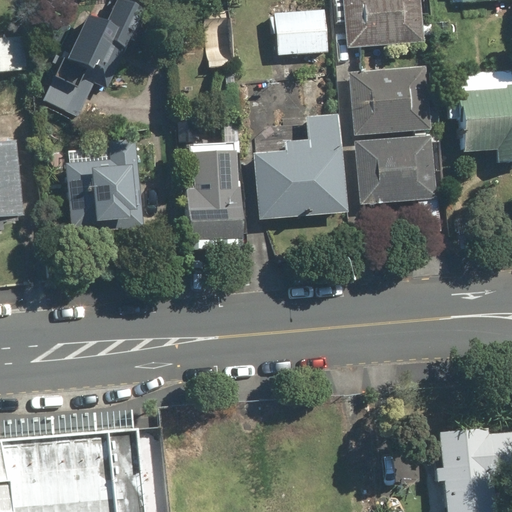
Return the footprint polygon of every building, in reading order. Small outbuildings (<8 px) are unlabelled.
[(132,42),(147,11),(123,0),(112,0),(100,26),(79,16),(39,101),(75,118),(91,82),(103,88),(125,39),(132,42)] [(420,43),(417,0),(338,0),(342,49),(420,43)] [(324,52),(322,10),(271,12),(273,55),(324,52)] [(0,72),(21,70),(18,36),(0,37),(0,72)] [(427,132),(423,67),(345,72),(348,136),(427,132)] [(511,160),(511,79),(511,73),(458,76),(459,97),(448,97),(449,119),(460,118),(461,148),(497,146),(498,161),(511,160)] [(342,213),(335,117),(302,120),(304,141),(279,143),(280,153),(248,155),(253,220),(342,213)] [(431,196),(427,136),(351,141),(356,207),(413,203),(416,235),(438,233),(435,196),(431,196)] [(156,185),(154,142),(132,144),(132,139),(103,141),(104,161),(61,164),(65,229),(91,228),(92,232),(138,230),(136,186),(156,185)] [(0,219),(17,218),(11,141),(0,142),(0,219)] [(238,249),(235,174),(181,176),(184,251),(238,249)] [(302,433),(273,436),(280,511),(354,511),(345,418),(301,422),(302,433)] [(0,511),(159,511),(152,424),(101,428),(18,435),(0,436),(0,511)] [(484,429),(435,433),(440,511),(490,511),(488,480),(511,478),(511,433),(484,436),(484,429)] [(248,511),(243,433),(168,438),(173,511),(248,511)]
